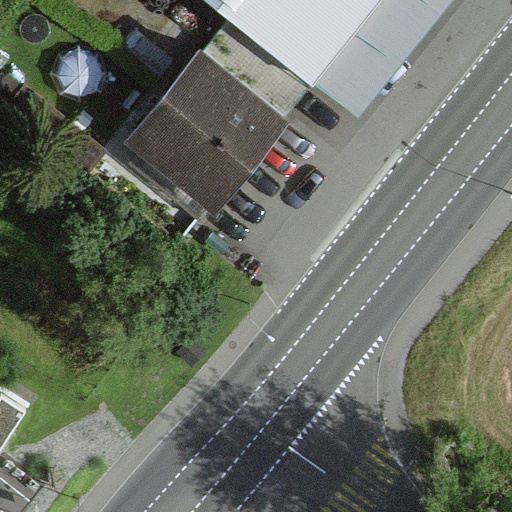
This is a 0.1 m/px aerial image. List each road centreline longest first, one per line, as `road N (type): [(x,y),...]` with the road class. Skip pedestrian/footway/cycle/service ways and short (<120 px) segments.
road 1 (secondary): [(253,419),(511,97)]
road 2 (residential): [(380,511),(253,419)]
road 3 (secondary): [(170,511),(253,419)]
